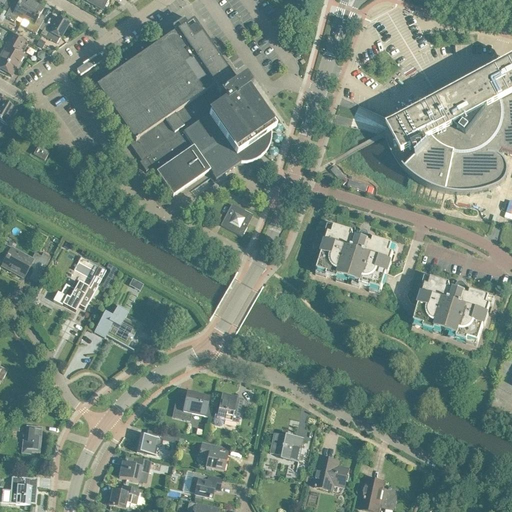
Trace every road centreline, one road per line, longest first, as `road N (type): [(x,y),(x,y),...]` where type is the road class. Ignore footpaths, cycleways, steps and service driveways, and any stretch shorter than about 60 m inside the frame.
road 1 (residential): [(499,497),(273,377),(243,370),(209,344)]
road 2 (residential): [(258,261),(150,207),(58,72)]
road 3 (residential): [(511,262),(448,228),(291,178)]
road 4 (residential): [(105,425),(68,398),(35,338),(0,302)]
road 5 (unclassified): [(105,425),(169,365),(209,344)]
